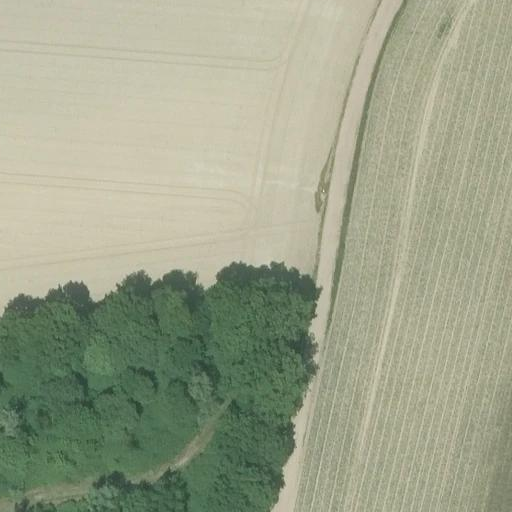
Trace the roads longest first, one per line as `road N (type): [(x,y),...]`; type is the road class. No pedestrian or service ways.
road 1 (track): [(391,0),(362,71),(277,511)]
road 2 (track): [(0,502),(160,479),(266,349),(315,331)]
